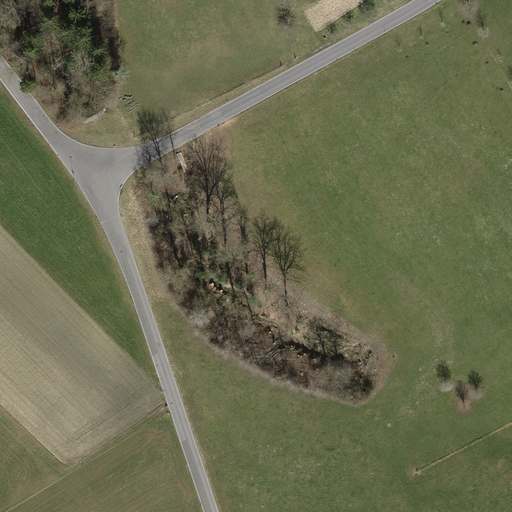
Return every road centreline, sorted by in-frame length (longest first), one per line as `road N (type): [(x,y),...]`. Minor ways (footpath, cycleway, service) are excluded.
road 1 (tertiary): [(96,187),(429,0)]
road 2 (tertiary): [(96,187),(210,511)]
road 3 (tertiary): [(0,68),(96,187)]
road 4 (track): [(174,400),(66,470)]
